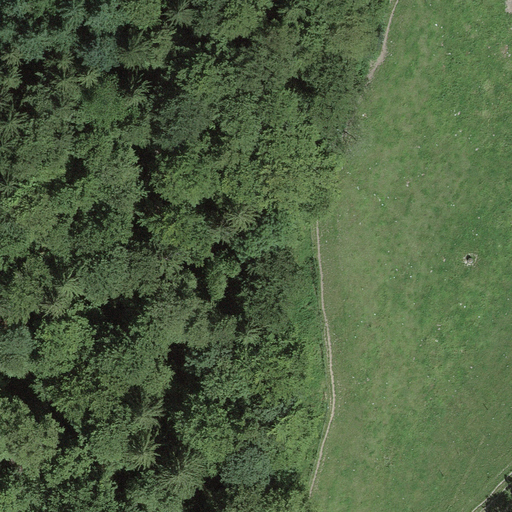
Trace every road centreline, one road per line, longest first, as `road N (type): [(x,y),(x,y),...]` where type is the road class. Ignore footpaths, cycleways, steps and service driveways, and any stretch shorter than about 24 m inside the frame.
road 1 (track): [(161,0),(164,89),(147,171),(18,458),(10,511)]
road 2 (track): [(344,0),(262,275),(285,511)]
